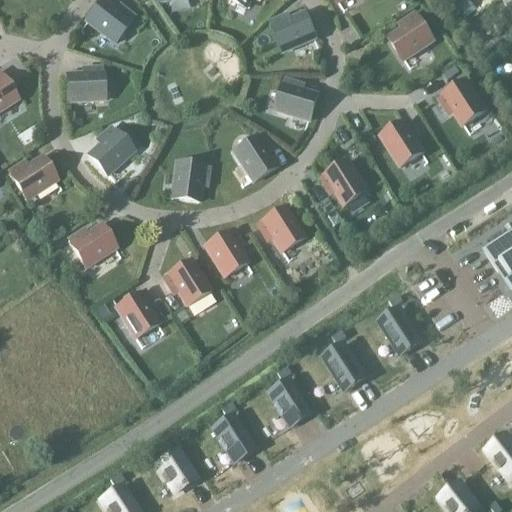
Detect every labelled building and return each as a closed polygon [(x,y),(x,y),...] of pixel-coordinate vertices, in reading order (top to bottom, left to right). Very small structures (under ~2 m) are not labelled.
[(224,0),(246,11),(251,0),(224,0)] [(445,0),(449,3),(455,10),(464,1),(462,0),(445,0)] [(467,1),(457,11),(465,20),(475,10),(467,1)] [(102,3),(86,24),(114,46),(130,25),(130,24),(133,20),(123,13),(120,17),(102,3)] [(272,31),(282,55),(315,42),(305,17),(284,26),(282,21),(270,26),(272,31)] [(408,29),(388,41),(403,64),(433,44),(419,22),(418,22),(416,17),(405,25),(408,29)] [(481,54),(479,57),(486,61),(489,63),(496,51),(486,45),(481,54)] [(452,67),(441,74),(447,83),(458,76),(452,67)] [(102,76),(101,71),(89,72),(89,77),(66,78),(68,105),(104,103),(102,76)] [(0,112),(17,102),(8,89),(2,80),(0,77),(0,112)] [(275,113),(309,124),(317,99),(295,92),(296,87),(285,83),(275,113)] [(450,110),(463,129),(485,115),(465,85),(443,99),(439,102),(446,112),(450,110)] [(415,133),(408,123),(404,126),(403,126),(381,140),(400,170),(423,156),(410,136),(415,133)] [(114,135),(111,131),(102,139),(105,143),(88,159),(106,179),(133,154),(114,135)] [(255,141),(233,155),(253,185),(275,171),(262,151),(267,148),(260,138),(256,141),(255,141)] [(11,180),(14,184),(25,203),(56,183),(41,161),(28,169),(22,173),(19,169),(8,176),(9,176),(11,180)] [(19,169),(22,173),(28,169),(26,165),(19,169)] [(332,190),(344,209),(367,195),(348,165),(325,179),(321,182),(327,192),(332,190)] [(171,202),(198,205),(201,182),(206,183),(208,171),(202,170),(176,166),(171,202)] [(11,180),(9,176),(2,181),(7,188),(14,184),(11,180)] [(257,229),(264,239),(268,236),(281,256),(303,242),(284,211),(262,226),(257,229)] [(68,243),(85,271),(115,251),(102,232),(100,229),(81,241),(78,237),(68,243)] [(511,232),(481,252),(482,254),(483,253),(497,275),(500,273),(510,290),(511,290),(511,288),(511,232)] [(239,244),(232,233),(205,250),(224,281),(247,266),(234,247),(239,244)] [(209,295),(190,264),(168,279),(163,282),(170,292),(174,290),(187,309),(209,295)] [(150,305),(143,294),(139,297),(116,311),(135,342),(158,327),(149,314),(145,308),(150,305)] [(398,298),(388,304),(393,311),(403,305),(398,298)] [(94,314),(100,325),(103,323),(109,319),(102,309),(96,313),(94,314)] [(388,318),(377,325),(384,336),(399,358),(405,355),(420,345),(404,319),(399,311),(392,316),(388,318)] [(181,313),(173,319),(178,327),(187,322),(181,313)] [(342,335),(332,341),(336,348),(346,342),(342,335)] [(324,360),(322,361),(343,394),(346,393),(365,380),(344,347),(324,360)] [(286,371),(276,377),(280,384),(290,377),(286,371)] [(283,386),(267,397),(288,430),(310,416),(288,383),(283,386)] [(230,406),(220,413),(224,420),(234,413),(230,406)] [(230,420),(211,432),(233,466),(254,452),(238,427),(233,418),(230,420)] [(511,445),(506,438),(486,454),(510,485),(511,483),(511,445)] [(175,442),(165,448),(169,455),(179,448),(175,442)] [(178,455),(156,469),(174,496),(196,482),(178,455)] [(119,478),(109,484),(114,491),(123,484),(119,478)] [(460,486),(439,501),(447,511),(479,511),(471,501),(460,486)] [(120,491),(100,504),(105,511),(136,511),(131,503),(122,490),(120,491)]
